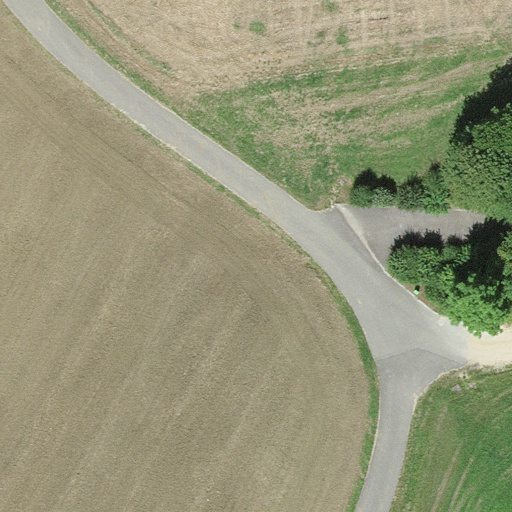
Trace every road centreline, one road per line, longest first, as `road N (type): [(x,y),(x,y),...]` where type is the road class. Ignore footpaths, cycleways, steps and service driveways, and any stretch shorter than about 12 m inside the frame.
road 1 (unclassified): [(368,511),(391,439),(389,369),(364,306),(292,227),(57,49),(19,0)]
road 2 (track): [(511,347),(383,354)]
